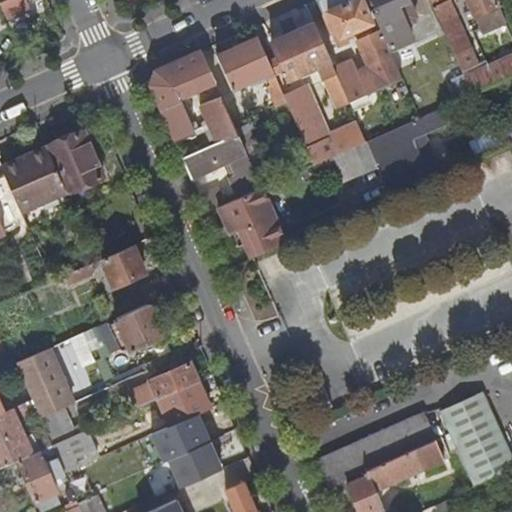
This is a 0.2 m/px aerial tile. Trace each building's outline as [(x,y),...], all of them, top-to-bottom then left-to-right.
[(25,0),(6,0),(0,3),(6,18),(29,8),(25,0)] [(316,0),(337,44),(348,39),(346,34),(353,31),(369,66),(379,89),(403,79),(387,45),(368,3),(366,0),(316,0)] [(373,0),(368,3),(387,45),(411,34),(408,26),(414,23),(416,17),(408,0),(373,0)] [(467,0),(477,23),(482,34),(507,23),(496,0),(467,0)] [(434,8),(462,70),(463,71),(479,64),(450,1),(434,8)] [(331,61),(314,23),(271,43),(278,59),(269,62),(275,74),(283,70),(289,81),(319,68),(337,109),(350,104),(350,103),(338,75),(335,68),(332,62),(331,61)] [(217,57),(232,91),(266,76),(270,85),(267,86),(276,108),(287,103),(284,96),(275,74),(269,62),(259,37),(217,57)] [(156,71),(151,85),(175,139),(193,131),(178,98),(215,81),(201,51),(156,71)] [(465,76),(468,83),(473,95),(511,77),(511,55),(489,66),(465,76)] [(338,75),(350,103),(369,94),(358,71),(354,60),(335,68),(338,75)] [(463,71),(465,76),(489,66),(486,61),(479,64),(463,71)] [(358,71),(369,94),(379,89),(369,66),(358,71)] [(450,76),(455,89),(468,83),(465,76),(463,71),(462,70),(450,76)] [(217,87),(196,96),(200,105),(221,96),(217,87)] [(287,103),(292,113),(314,165),(367,141),(359,124),(329,137),(306,87),(284,96),(287,103)] [(247,154),(238,133),(221,96),(200,105),(217,143),(183,158),(192,179),(247,154)] [(276,108),(281,117),(292,113),(287,103),(276,108)] [(416,120),(367,141),(378,164),(382,162),(395,192),(428,176),(413,140),(423,135),(447,124),(441,111),(416,122),(416,120)] [(511,118),(494,127),(498,136),(503,148),(511,143),(511,118)] [(238,133),(247,154),(262,188),(263,187),(278,181),(253,126),(238,133)] [(46,147),(67,193),(102,176),(83,131),(46,147)] [(413,140),(428,176),(430,180),(442,175),(423,135),(413,140)] [(475,147),(480,158),(503,148),(498,136),(475,147)] [(367,141),(314,165),(320,178),(335,171),(340,184),(379,167),(378,164),(367,141)] [(4,174),(21,214),(67,193),(46,147),(1,168),(4,174)] [(446,164),(449,172),(458,168),(455,160),(446,164)] [(0,175),(0,235),(26,224),(21,214),(4,174),(0,175)] [(218,207),(226,226),(230,235),(233,234),(239,247),(245,245),(252,259),(270,251),(288,243),(281,228),(275,215),(263,187),(262,188),(250,193),(218,207)] [(201,198),(207,212),(215,208),(210,195),(201,198)] [(221,229),(225,238),(230,235),(226,226),(221,229)] [(133,245),(102,260),(104,266),(114,287),(145,273),(133,245)] [(93,264),(96,270),(104,266),(102,260),(97,262),(93,264)] [(93,264),(63,277),(67,286),(91,276),(96,270),(93,264)] [(169,275),(141,288),(149,304),(176,292),(169,275)] [(116,319),(130,350),(130,351),(162,337),(155,323),(156,322),(149,304),(116,319)] [(96,327),(106,350),(114,346),(115,349),(116,350),(118,351),(120,352),(122,352),(124,352),(126,352),(128,351),(130,350),(116,319),(96,327)] [(16,363),(33,400),(41,418),(51,414),(74,403),(50,348),(16,363)] [(5,364),(22,404),(33,400),(16,363),(13,356),(8,358),(10,362),(5,364)] [(150,381),(150,383),(129,392),(136,407),(156,397),(157,399),(198,381),(190,363),(150,381)] [(198,381),(157,399),(144,405),(147,412),(161,406),(166,417),(206,399),(198,381)] [(511,454),(485,391),(440,411),(473,486),(511,470),(511,454)] [(0,413),(0,467),(17,460),(53,444),(41,418),(33,400),(22,404),(3,412),(0,413)] [(317,462),(328,489),(346,481),(443,439),(431,411),(317,462)] [(41,418),(53,444),(63,440),(59,433),(51,414),(41,418)] [(74,426),(59,433),(63,440),(77,434),(74,426)] [(63,440),(53,444),(65,472),(65,473),(91,462),(98,459),(85,430),(79,433),(77,434),(63,440)] [(346,481),(359,511),(375,511),(386,507),(379,488),(450,455),(443,439),(346,481)] [(181,487),(223,470),(211,440),(169,457),(181,487)] [(57,492),(51,478),(65,472),(53,444),(17,460),(36,502),(57,492)] [(225,492),(231,505),(234,511),(255,511),(243,483),(225,491),(225,492)] [(65,490),(72,504),(78,501),(72,487),(65,490)] [(57,492),(36,502),(40,511),(62,503),(57,492)] [(218,495),(224,508),(231,505),(225,492),(218,495)] [(80,503),(84,511),(106,511),(99,495),(80,503)] [(182,511),(177,500),(149,511),(182,511)] [(66,506),(68,510),(79,504),(78,501),(72,504),(66,506)]
